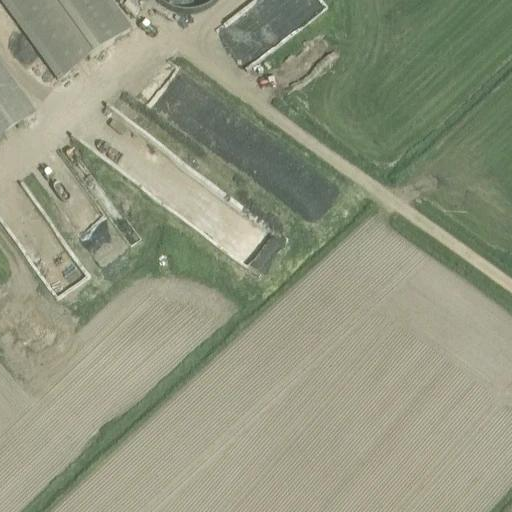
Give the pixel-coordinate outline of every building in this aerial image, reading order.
[(0,0),(0,5),(59,87),(133,32),(108,0),(0,0)] [(208,11),(217,4),(220,0),(153,0),(154,0),(163,8),(173,13),(185,16),(197,15),(208,11)] [(248,31),(231,43),(247,65),(330,8),(324,0),(257,0),(236,15),(248,31)] [(310,44),(317,55),(358,28),(350,17),(310,44)] [(334,92),(345,102),(386,59),(375,48),(334,92)] [(0,141),(37,117),(0,70),(0,141)] [(0,217),(1,219),(31,202),(26,193),(0,208),(0,217)]
